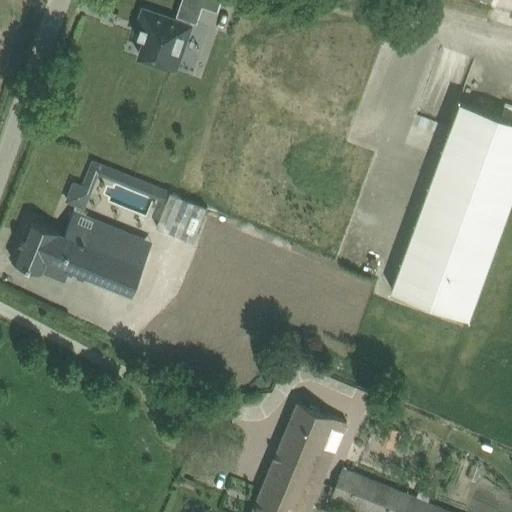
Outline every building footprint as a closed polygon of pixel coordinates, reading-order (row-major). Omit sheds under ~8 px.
[(191,23),(144,7),(135,33),(145,36),(139,53),(177,65),(191,23)] [(511,118),(458,99),(389,289),(468,317),(511,195),(511,118)] [(406,140),(435,151),(445,124),(416,113),(406,140)] [(69,193),(82,202),(95,185),(82,175),(69,193)] [(173,189),(158,224),(195,240),(210,204),(173,189)] [(13,258),(15,258),(44,270),(47,261),(131,294),(154,240),(75,208),(66,231),(29,217),(13,258)] [(347,422),(334,416),(297,401),(272,462),(321,483),(347,422)] [(384,443),(394,446),(400,430),(390,426),(384,443)] [(309,511),(321,483),(272,462),(250,511),(309,511)] [(362,511),(402,511),(410,492),(344,465),(331,499),(362,511)] [(459,511),(410,492),(402,511),(459,511)]
